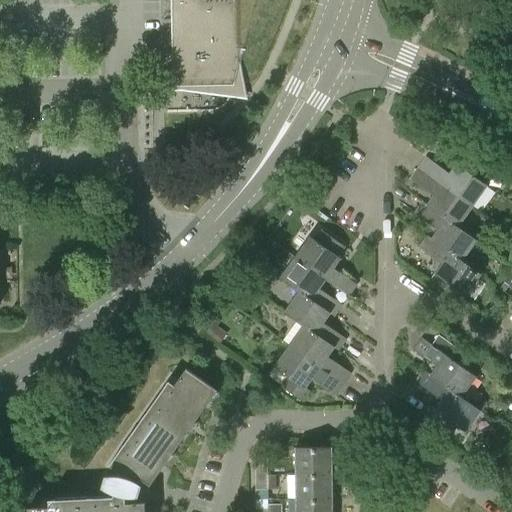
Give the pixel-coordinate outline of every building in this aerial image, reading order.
[(252,0),(179,0),(181,87),(232,86),(234,86),(238,70),(242,49),(243,47),(252,0)] [(427,158),(419,169),(472,207),(487,187),(456,165),(448,176),(443,173),(445,171),(427,158)] [(427,206),(458,227),(472,207),(419,169),(411,180),(428,193),(430,191),(435,195),(427,206)] [(438,228),(431,238),(463,261),(477,241),(458,227),(427,206),(422,202),(414,214),(432,227),(434,225),(438,228)] [(309,236),(294,257),(325,280),(348,297),(356,286),(337,272),(336,274),(332,271),(341,258),(338,256),(344,248),(320,230),(314,239),(309,236)] [(463,261),(431,238),(427,235),(418,248),(437,261),(438,259),(442,262),(434,273),(465,296),(481,274),(479,273),(463,261)] [(318,291),(325,280),(294,257),(279,278),(298,292),(299,291),(330,313),(329,314),(333,317),(342,306),(323,292),(322,294),(318,291)] [(504,283),(499,289),(504,292),(508,287),(504,283)] [(298,292),(283,312),(303,326),(335,348),(334,349),(338,352),(347,340),(327,326),(326,328),(321,325),(329,314),(330,313),(299,291),(298,292)] [(335,348),(303,326),(288,346),(342,385),(351,374),(332,360),(331,362),(327,359),(334,349),(335,348)] [(439,364),(431,375),(462,397),(476,376),(422,338),(414,349),(433,362),(434,361),(439,364)] [(335,396),(342,385),(288,346),(273,367),(287,376),(305,389),(313,378),(317,381),(316,383),(335,396)] [(174,385),(168,381),(109,466),(119,473),(118,477),(106,477),(103,486),(114,492),(113,497),(48,499),(48,506),(27,507),(27,511),(144,511),(144,500),(143,498),(146,489),(163,465),(188,430),(192,425),(217,391),(186,369),(177,381),(174,385)] [(465,431),(480,410),(462,397),(431,375),(427,371),(419,383),(437,396),(438,395),(443,398),(436,409),(431,405),(423,416),(448,434),(455,424),(465,431)] [(308,392),(305,389),(287,376),(280,386),(301,402),(308,392)] [(507,435),(502,441),(507,445),(511,439),(507,435)] [(502,451),(507,445),(502,441),(498,448),(502,451)] [(294,449),(294,475),(330,475),(330,448),(294,449)] [(254,460),(254,474),(266,474),(266,460),(254,460)] [(267,490),(266,474),(254,474),(255,490),(267,490)] [(330,475),(294,475),(294,499),(331,499),(330,475)] [(330,511),(331,499),(294,499),(294,511),(330,511)]
